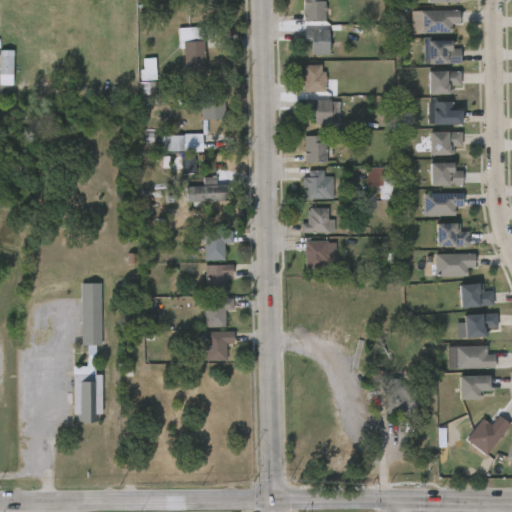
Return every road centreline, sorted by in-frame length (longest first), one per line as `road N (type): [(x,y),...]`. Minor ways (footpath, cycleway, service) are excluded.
road 1 (tertiary): [(272,511),(261,0)]
road 2 (secondary): [(399,498),(47,499)]
road 3 (residential): [(490,0),(496,216),(511,263)]
